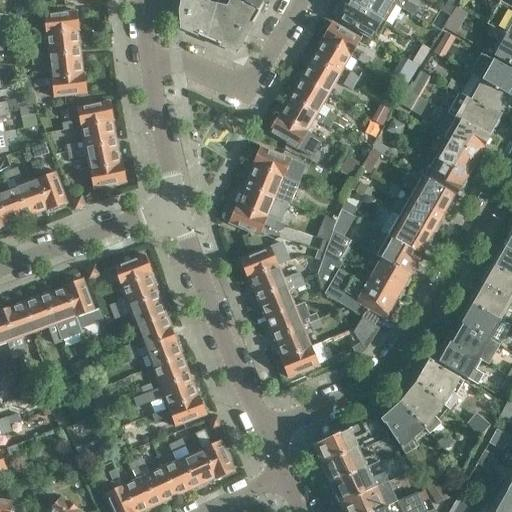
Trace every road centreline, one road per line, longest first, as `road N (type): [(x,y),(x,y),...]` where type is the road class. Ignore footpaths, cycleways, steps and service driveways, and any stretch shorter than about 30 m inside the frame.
road 1 (residential): [(265,421),(396,365),(511,165)]
road 2 (residential): [(265,421),(170,204)]
road 3 (residential): [(0,265),(170,204)]
road 4 (residential): [(170,204),(146,40)]
